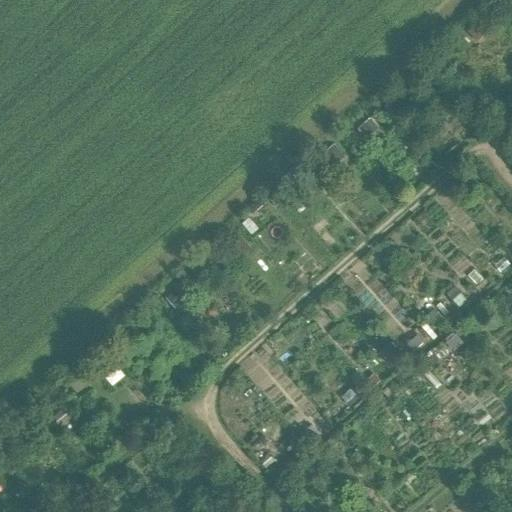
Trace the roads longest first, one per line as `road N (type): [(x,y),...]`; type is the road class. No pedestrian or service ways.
road 1 (track): [(511,117),(58,511)]
road 2 (track): [(187,399),(285,511)]
road 3 (track): [(413,511),(511,427)]
